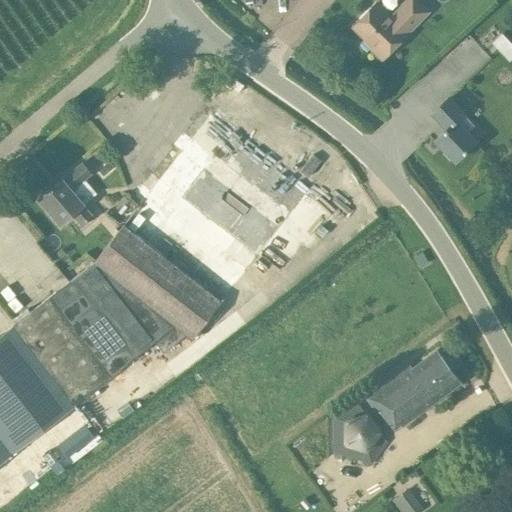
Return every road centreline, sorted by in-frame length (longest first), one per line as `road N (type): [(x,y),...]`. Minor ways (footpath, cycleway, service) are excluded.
road 1 (unclassified): [(511,357),(443,238),(352,139),(213,39),(177,0)]
road 2 (unclassified): [(0,157),(150,28),(170,0)]
